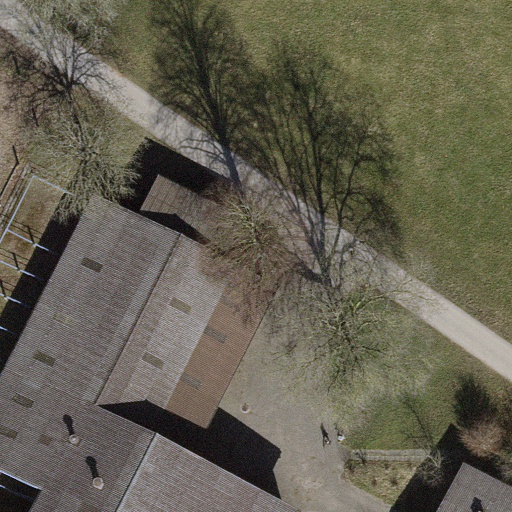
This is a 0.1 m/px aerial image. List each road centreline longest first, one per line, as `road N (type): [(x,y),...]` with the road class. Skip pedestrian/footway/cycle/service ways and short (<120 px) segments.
road 1 (unclassified): [(0,9),(511,363)]
road 2 (track): [(330,511),(258,412),(336,242)]
